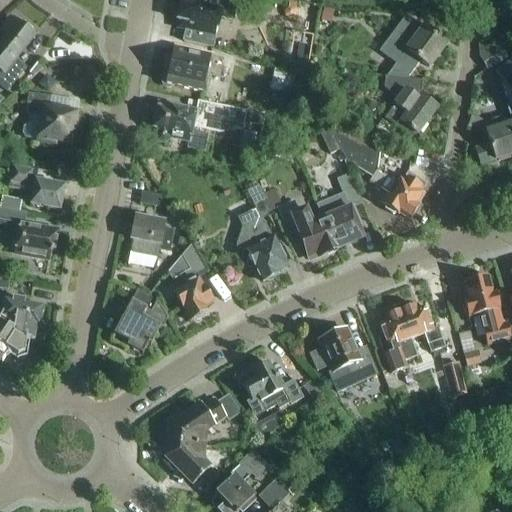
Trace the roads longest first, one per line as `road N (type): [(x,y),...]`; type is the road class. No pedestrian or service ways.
road 1 (residential): [(102,422),(255,328),(442,250)]
road 2 (residential): [(132,65),(66,402)]
road 3 (residential): [(442,250),(470,44)]
